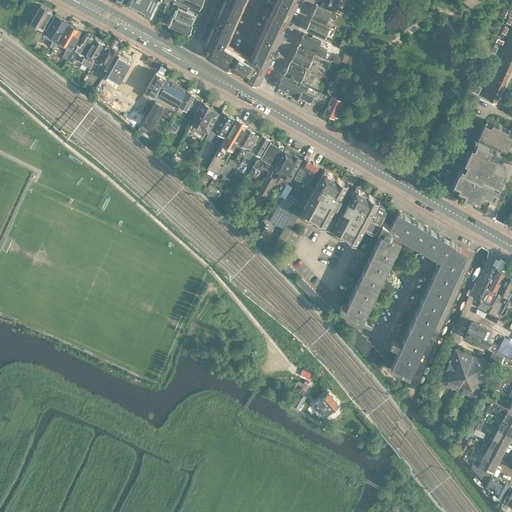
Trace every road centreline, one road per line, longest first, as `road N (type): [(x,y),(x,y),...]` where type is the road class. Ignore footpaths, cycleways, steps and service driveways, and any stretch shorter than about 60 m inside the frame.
road 1 (primary): [(482,229),(261,103)]
road 2 (residential): [(482,229),(403,398)]
